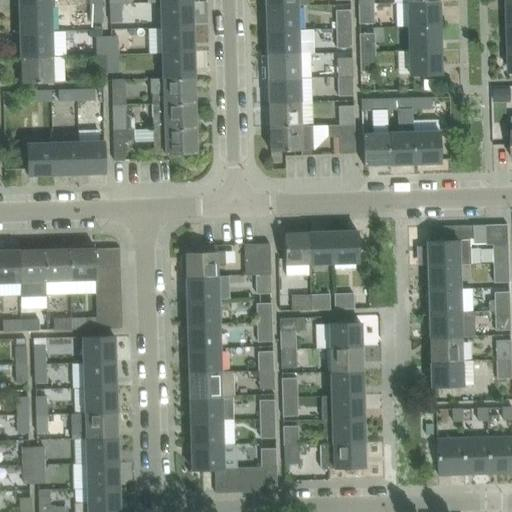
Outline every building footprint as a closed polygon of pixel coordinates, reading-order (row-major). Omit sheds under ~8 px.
[(193,27),(192,1),(161,2),(162,27),(193,27)] [(440,24),(439,1),(408,2),(409,25),(440,24)] [(374,22),(374,3),(359,4),(360,23),(374,22)] [(104,22),(103,4),(90,5),(91,23),(104,22)] [(52,30),(51,5),(20,6),(21,31),(52,30)] [(122,23),(121,5),(111,5),(112,23),(122,23)] [(299,29),(298,5),(267,6),(267,30),(299,29)] [(351,29),(351,10),(337,10),(337,29),(351,29)] [(440,48),(440,24),(409,25),(409,49),(440,48)] [(194,52),(193,27),(162,27),(162,53),(194,52)] [(299,29),(267,30),(268,54),(299,53),(310,53),(309,29),(299,29)] [(352,47),(351,29),(337,29),(338,48),(352,47)] [(53,55),(52,30),(21,31),(22,56),(53,55)] [(360,34),(361,52),(375,52),(374,33),(360,34)] [(119,53),(118,36),(107,37),(108,53),(119,53)] [(108,53),(107,37),(96,37),(97,54),(108,53)] [(441,72),(440,48),(409,49),(410,73),(441,72)] [(195,77),(194,52),(162,53),(163,77),(195,77)] [(375,71),(375,52),(361,52),(361,71),(375,71)] [(108,72),(108,53),(97,54),(97,72),(108,72)] [(120,72),(119,53),(108,53),(108,72),(120,72)] [(300,77),(299,53),(268,54),(269,78),(300,77)] [(53,81),(53,55),(22,56),(22,82),(53,81)] [(353,75),(352,58),(337,58),(338,76),(353,75)] [(353,95),(353,75),(338,76),(338,96),(353,95)] [(195,102),(195,77),(163,77),(163,92),(152,93),(153,103),(164,103),(195,102)] [(301,100),(300,77),(269,78),(270,101),(301,100)] [(124,103),(123,87),(112,87),(113,104),(124,103)] [(94,88),(76,89),(77,101),(95,101),(94,88)] [(77,101),(76,89),(59,90),(59,101),(77,101)] [(51,100),(50,90),(32,91),(32,101),(51,100)] [(413,109),(413,97),(395,98),(395,109),(413,109)] [(432,108),(432,97),(413,97),(413,109),(432,108)] [(388,98),(361,99),(362,110),(389,110),(388,98)] [(301,124),(301,100),(270,101),(270,125),(301,124)] [(196,127),(195,102),(164,103),(164,114),(153,115),(153,128),(196,127)] [(134,117),(124,113),(124,103),(113,104),(113,129),(124,129),(134,129),(134,117)] [(355,123),(355,105),(340,106),(340,123),(355,123)] [(356,153),(355,123),(340,123),(327,124),(328,136),(340,136),(341,153),(356,153)] [(314,149),(313,129),(313,124),(301,125),(301,124),(270,125),(271,150),(314,149)] [(197,153),(196,127),(153,128),(154,154),(167,153),(170,158),(177,158),(180,153),(197,153)] [(125,160),(124,141),(134,138),(134,129),(124,129),(113,129),(114,160),(125,160)] [(415,162),(414,131),(389,132),(390,163),(415,162)] [(439,131),(414,131),(415,162),(440,162),(439,131)] [(390,163),(389,132),(363,133),(364,164),(390,163)] [(105,172),(104,141),(78,142),(79,173),(105,172)] [(54,174),(52,142),(27,143),(28,175),(54,174)] [(79,173),(78,142),(52,142),(54,174),(79,173)] [(507,224),(486,224),(486,245),(494,245),(494,263),(509,262),(507,224)] [(357,230),(333,231),(334,262),(358,261),(357,230)] [(334,262),(333,231),(308,232),(309,263),(334,262)] [(309,263),(308,232),(284,233),(285,263),(309,263)] [(470,240),(428,241),(428,265),(459,264),(459,265),(471,265),(470,240)] [(270,274),(270,255),(269,243),(244,244),(245,274),(256,274),(270,274)] [(97,279),(97,267),(120,266),(119,247),(96,248),(83,248),(83,245),(71,245),(71,248),(70,248),(71,280),(95,279),(97,279)] [(218,275),(218,264),(225,264),(225,251),(216,251),(216,245),(201,245),(186,246),(186,263),(182,266),(182,274),(187,276),(187,277),(218,276),(218,275)] [(71,280),(70,248),(45,249),(46,280),(71,280)] [(46,280),(45,249),(20,250),(21,281),(21,296),(47,295),(46,280)] [(0,281),(21,281),(20,250),(0,250),(0,281)] [(509,282),(509,262),(494,263),(495,282),(509,282)] [(460,288),(459,265),(459,264),(428,265),(429,289),(460,288)] [(120,279),(120,266),(97,267),(97,279),(95,279),(120,279)] [(271,293),(270,274),(256,274),(257,293),(271,293)] [(219,300),(218,276),(187,277),(187,301),(219,300)] [(121,291),(120,279),(95,279),(96,291),(121,291)] [(461,312),(460,288),(429,289),(429,313),(461,312)] [(121,303),(121,291),(96,291),(96,303),(121,303)] [(510,310),(509,292),(494,292),(495,311),(510,310)] [(311,310),(311,294),(292,295),(292,310),(311,310)] [(330,294),(311,294),(311,310),(330,309),(330,294)] [(353,294),(334,294),(335,309),(354,308),(353,294)] [(220,324),(219,300),(187,301),(188,325),(220,324)] [(121,315),(121,303),(96,303),(96,315),(121,315)] [(272,322),(272,303),(257,303),(258,323),(272,322)] [(511,329),(510,310),(495,311),(496,330),(511,329)] [(461,337),(461,312),(429,313),(430,338),(461,337)] [(122,327),(121,315),(96,315),(97,317),(97,328),(122,327)] [(97,328),(97,317),(73,318),(73,329),(97,328)] [(280,318),(281,349),(296,349),(296,330),(304,330),(304,317),(280,318)] [(73,329),(73,318),(53,318),(53,329),(73,329)] [(22,330),(22,320),(3,320),(3,331),(22,330)] [(40,320),(22,320),(22,330),(40,330),(40,320)] [(273,341),(272,322),(258,323),(259,342),(273,341)] [(360,323),(329,324),(329,348),(361,347),(360,323)] [(220,348),(220,324),(188,325),(189,349),(220,348)] [(116,361),(115,336),(83,337),(84,362),(116,361)] [(462,361),(461,337),(430,338),(431,362),(462,361)] [(34,338),(35,360),(46,360),(46,338),(34,338)] [(496,340),(497,360),(511,359),(510,340),(496,340)] [(26,364),(26,345),(16,345),(16,365),(26,364)] [(361,371),(361,347),(329,348),(330,372),(361,371)] [(221,372),(220,348),(189,349),(190,373),(221,372)] [(297,368),(296,349),(281,349),(282,368),(297,368)] [(258,351),(259,370),(274,370),(274,351),(258,351)] [(511,378),(511,359),(497,360),(497,378),(511,378)] [(47,382),(46,360),(35,360),(35,382),(47,382)] [(116,386),(116,361),(84,362),(85,387),(116,386)] [(463,384),(462,361),(431,362),(431,385),(463,384)] [(27,382),(26,364),(16,365),(16,382),(27,382)] [(274,389),(274,370),(259,370),(259,389),(274,389)] [(233,371),(231,371),(221,372),(190,373),(190,397),(222,396),(234,395),(233,371)] [(362,395),(361,371),(330,372),(331,396),(362,395)] [(282,378),(283,397),(298,396),(297,378),(282,378)] [(117,412),(116,386),(85,387),(86,413),(117,412)] [(36,396),(36,414),(47,414),(46,395),(36,396)] [(363,419),(362,395),(331,396),(332,420),(363,419)] [(28,414),(28,396),(17,396),(18,415),(28,414)] [(223,420),(222,396),(190,397),(191,421),(223,420)] [(298,415),(298,396),(283,397),(283,415),(298,415)] [(260,400),(261,419),(275,419),(275,399),(260,400)] [(511,406),(503,407),(503,420),(511,419),(511,406)] [(489,420),(488,407),(477,407),(478,420),(489,420)] [(463,421),(462,409),(453,409),(453,421),(463,421)] [(86,413),(72,413),(73,438),(86,438),(118,437),(117,412),(86,413)] [(29,432),(28,414),(18,415),(18,433),(29,432)] [(47,432),(47,414),(36,414),(37,432),(47,432)] [(276,438),(275,419),(261,419),(261,438),(276,438)] [(364,442),(363,419),(332,420),(332,443),(364,442)] [(223,444),(223,420),(191,421),(192,445),(223,444)] [(299,444),(298,426),(284,426),(284,444),(299,444)] [(119,462),(118,437),(86,438),(87,463),(119,462)] [(511,472),(511,437),(488,438),(489,470),(490,470),(498,470),(498,473),(511,472)] [(489,470),(488,438),(463,439),(464,471),(465,471),(473,471),(473,473),(490,472),(490,470),(489,470)] [(464,471),(463,439),(438,440),(439,474),(440,474),(440,472),(448,471),(448,474),(465,473),(465,471),(464,471)] [(364,442),(332,443),(320,443),(321,468),(364,467),(364,442)] [(224,468),(223,444),(192,445),(193,469),(215,469),(224,468)] [(299,463),(299,445),(299,444),(284,444),(285,464),(299,463)] [(44,446),(34,447),(34,465),(45,464),(44,446)] [(34,465),(34,447),(22,447),(23,465),(34,465)] [(276,466),(276,448),(261,449),(261,467),(264,467),(276,466)] [(119,487),(119,462),(87,463),(88,488),(119,487)] [(45,474),(45,464),(34,465),(35,483),(46,482),(45,474)] [(35,483),(34,465),(23,465),(23,483),(35,483)] [(277,490),(276,466),(264,467),(264,491),(277,490)] [(240,492),(240,467),(228,468),(228,492),(240,492)] [(252,491),(252,467),(240,467),(240,492),(252,491)] [(264,491),(264,467),(261,467),(252,467),(252,491),(264,491)] [(228,492),(228,468),(224,468),(215,469),(216,492),(228,492)] [(120,511),(119,487),(88,488),(88,502),(75,502),(75,511),(120,511)] [(39,511),(68,511),(68,506),(51,506),(50,489),(38,489),(39,511)] [(20,497),(20,511),(32,511),(32,496),(20,497)]
